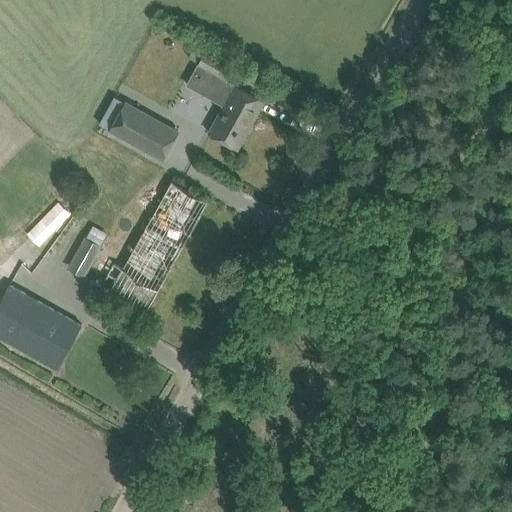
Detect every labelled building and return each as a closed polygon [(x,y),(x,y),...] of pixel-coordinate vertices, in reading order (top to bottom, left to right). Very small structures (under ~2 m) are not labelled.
[(196,45),(188,59),(199,65),(206,51),(196,45)] [(199,65),(188,85),(206,95),(216,75),(225,79),(233,65),(206,51),(199,65)] [(210,133),(220,139),(238,148),(265,100),(237,84),(210,133)] [(111,130),(163,159),(179,131),(126,102),(111,130)] [(0,160),(47,206),(60,193),(0,135),(0,160)] [(39,213),(0,174),(0,200),(26,226),(39,213)] [(100,263),(91,280),(129,302),(146,311),(208,201),(191,191),(172,180),(146,228),(123,269),(114,264),(111,269),(100,263)] [(0,237),(9,246),(20,234),(0,215),(0,237)] [(85,236),(77,251),(94,261),(103,245),(85,236)] [(0,302),(0,336),(3,338),(37,357),(57,369),(82,325),(63,314),(28,294),(11,284),(4,295),(0,302)]
